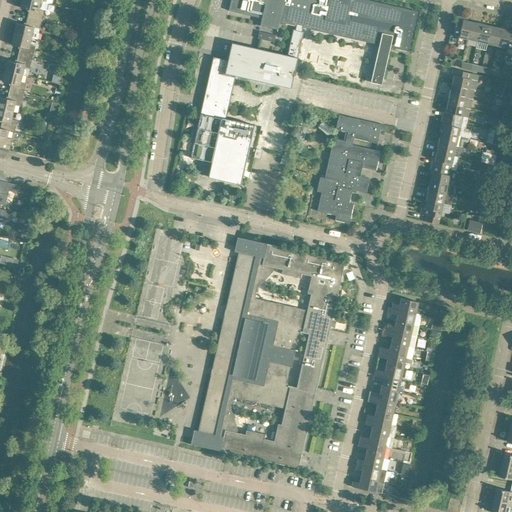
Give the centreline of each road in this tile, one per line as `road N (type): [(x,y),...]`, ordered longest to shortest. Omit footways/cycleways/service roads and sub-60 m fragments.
road 1 (residential): [(370,248),(151,194),(175,44),(191,0)]
road 2 (residential): [(397,224),(447,0)]
road 3 (residential): [(335,503),(383,284)]
road 4 (residential): [(472,511),(511,328)]
road 5 (tertiary): [(119,183),(154,0)]
road 6 (tertiary): [(139,0),(95,178)]
road 7 (tertiary): [(35,511),(74,333)]
road 8 (tertiary): [(91,194),(74,333)]
road 9 (tertiary): [(74,333),(115,200)]
road 10 (residential): [(511,312),(383,284)]
